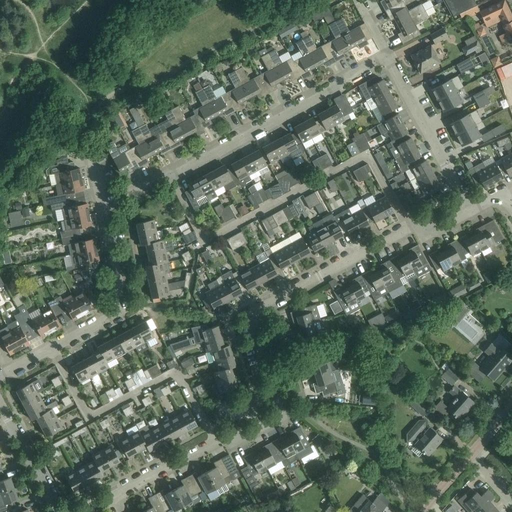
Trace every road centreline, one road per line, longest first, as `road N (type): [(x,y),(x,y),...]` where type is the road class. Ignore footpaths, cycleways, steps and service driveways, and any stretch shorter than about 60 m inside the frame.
road 1 (residential): [(216,443),(278,416),(252,315),(260,305),(407,225)]
road 2 (residential): [(407,225),(370,157),(211,237),(174,173)]
road 3 (residential): [(216,443),(179,374),(88,416),(53,349)]
road 4 (residential): [(174,173),(389,59)]
road 5 (residential): [(53,349),(121,307),(103,209)]
road 6 (residential): [(468,211),(389,59)]
road 7 (residential): [(85,511),(216,443)]
road 8 (residential): [(57,511),(0,403)]
